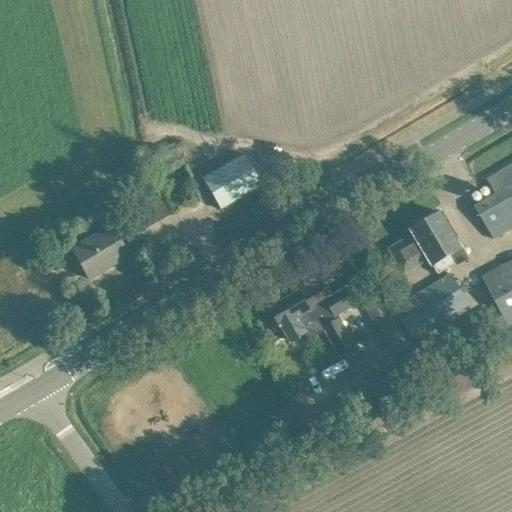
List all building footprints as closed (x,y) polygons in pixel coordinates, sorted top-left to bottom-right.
[(174,160),(191,157),(187,138),(171,141),(174,160)] [(220,210),(262,186),(243,154),(201,178),(220,210)] [(511,229),(511,165),(488,180),(496,194),(475,206),(495,239),(511,229)] [(152,187),(129,201),(144,228),(168,214),(152,187)] [(415,234),(413,235),(390,249),(404,273),(429,258),(439,274),(449,267),(445,259),(464,248),(442,212),(437,215),(434,211),(423,218),(425,222),(412,230),(415,234)] [(128,255),(111,226),(71,249),(88,279),(128,255)] [(499,304),(462,326),(473,345),(491,334),(500,350),(507,347),(498,332),(511,324),(511,260),(483,276),(499,304)] [(469,306),(450,273),(405,299),(425,332),(469,306)] [(272,308),(291,340),(305,332),(307,336),(312,338),(325,331),(341,358),(358,348),(339,316),(367,300),(357,283),(328,299),(324,292),(306,303),(300,292),(272,308)] [(86,285),(74,292),(91,320),(103,313),(86,285)] [(413,346),(400,324),(383,295),(365,306),(394,357),(413,346)] [(346,394),(364,382),(355,369),(337,381),(346,394)]
